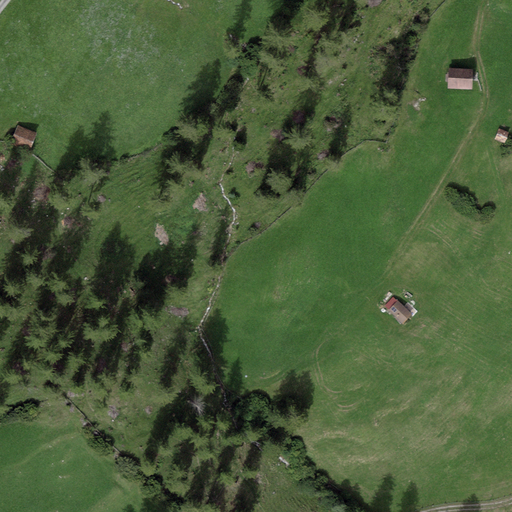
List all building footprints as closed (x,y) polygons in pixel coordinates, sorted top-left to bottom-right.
[(482,70),(454,70),(455,91),(482,90),(482,70)] [(36,134),(17,126),(10,146),(28,154),(36,134)] [(511,130),(509,128),(503,139),(511,143),(511,130)] [(439,265),(419,249),(405,267),(425,283),(439,265)] [(418,315),(403,301),(395,310),(410,324),(418,315)]
